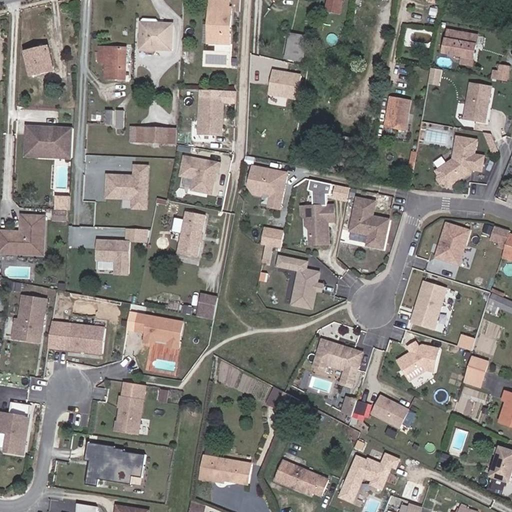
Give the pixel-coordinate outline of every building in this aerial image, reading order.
[(213,25),(212,43),(232,44),(234,10),(231,9),(231,1),(214,0),(213,9),(210,9),(209,25),(213,25)] [(270,0),(272,8),(293,4),(291,0),(270,0)] [(319,0),(317,13),(337,17),(340,1),(342,1),(341,0),(319,0)] [(314,27),(323,29),(335,31),(337,17),(317,13),(314,27)] [(144,28),(143,28),(143,50),(173,50),(173,25),(163,24),(162,23),(145,22),(144,23),(144,28)] [(323,29),(314,27),(312,37),(321,39),(323,29)] [(481,38),(451,31),(446,52),(465,57),(476,59),(481,38)] [(286,43),(282,66),(296,69),(300,46),(286,43)] [(46,46),(24,51),(29,73),(51,68),(46,46)] [(126,51),(100,50),(99,66),(107,67),(106,79),(125,80),(126,51)] [(476,59),(465,57),(463,64),(474,67),(476,59)] [(428,83),(438,85),(441,70),(431,68),(428,83)] [(301,98),(303,72),(273,69),(270,95),(301,98)] [(507,84),(511,85),(511,70),(506,69),(505,76),(500,75),(498,82),(503,83),(507,84)] [(475,86),(467,122),(486,127),(495,90),(475,86)] [(222,137),(224,98),(197,97),(195,136),(222,137)] [(385,126),(403,129),(406,113),(409,113),(411,101),(390,98),(385,126)] [(67,129),(22,127),(21,149),(67,151),(67,129)] [(150,143),(169,143),(170,129),(150,129),(150,143)] [(489,136),(494,149),(499,147),(496,137),(489,136)] [(455,160),(439,172),(441,176),(440,180),(443,185),(448,185),(450,188),(473,171),(473,170),(483,172),(486,158),(476,156),(479,142),(460,138),(455,160)] [(334,146),(332,166),(353,167),(355,147),(334,146)] [(67,151),(21,149),(20,157),(66,159),(67,151)] [(408,173),(413,174),(417,152),(412,151),(408,173)] [(244,163),(253,164),(255,157),(245,155),(244,163)] [(222,163),(184,156),(179,178),(191,181),(189,192),(216,197),(222,163)] [(147,211),(149,165),(132,165),(132,175),(105,174),(104,201),(129,202),(129,210),(147,211)] [(286,172),(252,166),(248,185),(253,193),(262,194),(263,191),(272,193),(269,206),(280,208),(286,172)] [(334,198),(349,201),(351,186),(336,184),(334,198)] [(54,220),(69,221),(71,195),(56,194),(54,220)] [(359,197),(352,230),(371,233),(369,244),(385,247),(390,218),(379,216),(379,218),(373,217),(374,215),(376,200),(359,197)] [(336,220),(335,204),(310,205),(311,213),(307,217),(307,224),(311,228),(312,243),(330,242),(330,227),(327,227),(326,220),(329,220),(336,220)] [(201,257),(210,215),(191,211),(182,253),(201,257)] [(0,252),(42,254),(44,217),(22,216),(21,232),(0,231),(0,252)] [(450,222),(440,256),(463,262),(473,229),(450,222)] [(487,230),(494,233),(497,226),(490,224),(487,230)] [(272,247),(282,249),(285,233),(274,231),(273,234),(265,233),(263,245),(266,246),(272,247)] [(130,241),(96,240),(95,262),(113,263),(113,276),(129,276),(130,241)] [(266,246),(263,263),(269,264),(272,247),(266,246)] [(300,270),(293,305),(313,309),(317,288),(318,283),(320,273),(307,270),(308,263),(281,257),(279,266),(300,270)] [(437,330),(450,287),(428,281),(415,323),(437,330)] [(22,337),(42,341),(44,326),(42,326),(43,323),(45,321),(49,298),(25,295),(21,319),(25,319),(22,337)] [(490,306),(500,311),(511,316),(511,305),(494,297),(490,306)] [(497,319),(500,311),(490,306),(487,314),(497,319)] [(195,324),(211,327),(212,320),(213,314),(214,311),(214,310),(197,307),(195,324)] [(186,322),(143,313),(140,326),(150,328),(150,331),(148,341),(158,343),(158,338),(173,340),(172,345),(181,347),(186,322)] [(15,336),(22,337),(25,319),(21,319),(18,318),(15,336)] [(53,329),(51,346),(105,352),(108,327),(73,323),(72,331),(53,329)] [(211,327),(195,324),(194,329),(210,332),(210,331),(211,327)] [(462,334),(460,346),(474,349),(476,337),(462,334)] [(345,386),(355,389),(366,354),(343,347),(342,349),(339,348),(340,346),(326,342),(318,368),(328,371),(330,366),(349,372),(345,386)] [(400,364),(412,382),(429,371),(437,372),(441,350),(425,347),(421,349),(417,343),(410,348),(414,354),(400,364)] [(469,376),(481,381),(489,363),(478,358),(469,376)] [(479,386),(481,381),(469,376),(467,381),(479,386)] [(141,432),(149,384),(128,381),(126,397),(124,396),(122,407),(123,407),(121,420),(120,420),(119,429),(141,432)] [(173,390),(164,388),(162,400),(171,402),(173,390)] [(375,416),(404,431),(413,413),(384,398),(375,416)] [(355,420),(360,404),(349,400),(345,415),(355,420)] [(282,424),(284,418),(289,408),(285,406),(283,405),(280,403),(273,419),(282,424)] [(293,422),(297,412),(289,408),(284,418),(293,422)] [(0,429),(10,431),(7,450),(25,453),(31,416),(3,411),(0,429)] [(119,445),(91,441),(88,459),(92,460),(96,460),(96,465),(92,464),(89,483),(101,485),(102,478),(134,483),(135,475),(145,477),(149,454),(128,450),(128,448),(118,447),(119,445)] [(501,479),(511,482),(511,454),(509,454),(501,479)] [(401,468),(405,460),(392,455),(387,465),(374,459),(373,461),(363,457),(346,496),(358,501),(369,476),(378,480),(377,484),(387,488),(394,473),(391,471),(394,465),(401,468)] [(199,488),(215,491),(216,487),(222,488),(245,492),(248,472),(202,465),(199,488)] [(324,501),(330,487),(282,467),(275,485),(312,500),(314,497),(324,501)] [(501,494),(506,482),(494,477),(489,489),(501,494)] [(406,503),(405,507),(420,511),(422,511),(425,505),(415,502),(414,506),(406,503)] [(482,511),(473,508),(474,505),(467,503),(466,508),(461,507),(459,511),(482,511)]
